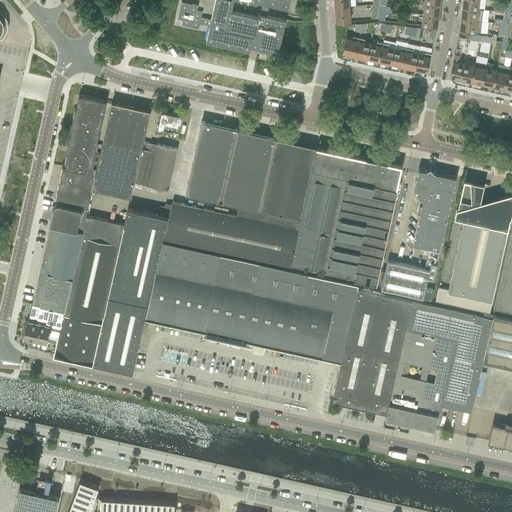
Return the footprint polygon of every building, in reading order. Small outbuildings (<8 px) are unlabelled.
[(215,0),(211,20),(200,18),(202,12),(196,11),(197,6),(181,2),(177,18),(183,20),(181,25),(198,29),(199,23),(209,26),(206,40),(250,50),(251,46),(278,52),(286,19),(267,15),(269,4),(289,8),(290,0),(215,0)] [(463,0),(462,7),(477,8),(478,0),(463,0)] [(423,8),(422,13),(438,15),(439,3),(424,1),(423,8)] [(349,5),(335,6),(336,22),(346,22),(350,21),(349,5)] [(462,7),(461,18),(481,21),(482,9),(477,8),(462,7)] [(436,26),(438,15),(422,13),(421,25),(436,26)] [(481,21),(461,18),(460,30),(480,32),(481,21)] [(509,24),(499,23),(498,34),(508,35),(509,24)] [(346,38),(342,52),(351,54),(351,53),(355,54),(358,37),(353,36),(352,39),(346,38)] [(359,56),(366,57),(370,43),(364,42),(364,38),(358,37),(355,54),(359,54),(359,56)] [(394,49),(390,63),(399,65),(399,63),(403,64),(406,48),(407,43),(395,40),(394,49)] [(375,58),(379,59),(382,42),(377,41),(376,45),(370,43),(366,57),(375,59),(375,58)] [(383,61),(390,63),(394,49),(387,47),(388,44),(382,42),(379,59),(383,60),(383,61)] [(407,66),(414,68),(417,54),(412,52),(412,49),(406,48),(403,64),(407,65),(407,66)] [(417,54),(414,68),(423,70),(423,69),(427,69),(427,71),(431,53),(425,52),(424,55),(417,54)] [(455,53),(450,76),(451,76),(461,78),(464,63),(463,63),(465,55),(460,54),(455,53)] [(461,78),(472,81),(475,66),(464,63),(461,78)] [(497,71),(494,85),(504,88),(508,73),(509,67),(498,64),(497,71)] [(472,81),(483,83),(486,68),(475,66),(472,81)] [(483,83),(494,85),(497,71),(486,68),(483,83)] [(75,109),(103,115),(106,100),(79,94),(76,108),(75,109)] [(95,173),(91,188),(131,197),(135,181),(142,149),(144,141),(148,120),(150,110),(111,101),(98,160),(95,173)] [(63,166),(95,173),(98,160),(93,159),(103,115),(75,109),(66,153),(67,153),(64,164),(63,164),(63,166)] [(159,122),(158,128),(166,130),(165,136),(177,138),(178,132),(179,130),(180,126),(182,116),(181,116),(181,117),(162,113),(162,112),(161,112),(159,122)] [(186,193),(220,201),(236,129),(201,121),(186,193)] [(220,201),(260,209),(276,137),(236,129),(220,201)] [(260,209),(301,218),(317,147),(317,146),(276,137),(260,209)] [(149,150),(150,142),(144,141),(142,149),(149,150)] [(142,149),(135,181),(168,189),(177,148),(157,143),(156,152),(149,150),(142,149)] [(301,218),(300,222),(290,265),(332,275),(359,156),(356,156),(356,155),(356,156),(317,147),(301,218)] [(359,156),(332,275),(375,284),(381,285),(384,271),(378,269),(399,175),(401,166),(387,163),(388,162),(387,162),(387,163),(382,162),(382,161),(382,162),(377,161),(377,160),(376,161),(372,159),(371,159),(367,158),(366,157),(366,158),(362,157),(363,157),(362,157),(359,156)] [(63,166),(55,199),(87,206),(91,188),(95,173),(63,166)] [(425,287),(427,278),(433,280),(456,177),(434,173),(431,169),(429,169),(425,171),(418,169),(414,188),(420,199),(422,200),(413,244),(428,247),(424,268),(388,260),(388,259),(387,259),(385,271),(384,271),(381,285),(380,290),(423,299),(425,287)] [(480,209),(478,209),(484,184),(464,179),(458,208),(457,208),(456,208),(455,217),(464,219),(447,289),(438,287),(435,301),(489,313),(511,211),(511,194),(510,194),(509,194),(507,195),(505,195),(503,196),(501,196),(499,197),(498,198),(496,199),(495,198),(491,202),(493,203),(491,204),(490,206),(488,207),(486,207),(484,208),(482,209),(480,209)] [(168,217),(145,319),(204,332),(202,337),(252,348),(253,343),(341,362),(358,288),(358,284),(339,280),(289,269),(290,265),(300,222),(301,218),(264,210),(260,209),(239,205),(237,216),(171,201),(171,205),(168,217)] [(48,233),(33,303),(64,310),(81,236),(85,215),(87,209),(58,203),(57,203),(55,204),(54,205),(48,233)] [(160,205),(158,214),(168,217),(171,205),(165,203),(165,207),(160,205)] [(93,364),(133,372),(145,319),(168,217),(158,214),(128,208),(124,224),(85,215),(81,236),(120,244),(93,364)] [(511,222),(492,309),(511,313),(511,222)] [(54,355),(93,364),(120,244),(81,236),(64,310),(54,352),(54,355)] [(423,299),(431,301),(433,289),(425,287),(423,299)] [(332,401),(387,413),(413,301),(358,288),(341,362),(332,401)] [(413,301),(387,413),(386,418),(434,429),(440,404),(471,412),(483,361),(492,319),(413,301)] [(23,337),(22,340),(25,346),(46,350),(54,352),(64,310),(33,303),(30,315),(38,317),(37,320),(27,318),(23,337)] [(511,318),(493,314),(492,319),(483,361),(511,367),(511,318)] [(490,431),(488,441),(511,446),(511,415),(511,416),(510,424),(506,423),(504,427),(492,424),(490,431)] [(0,511),(55,511),(56,508),(59,497),(48,494),(51,479),(47,478),(43,493),(42,493),(19,488),(19,487),(24,465),(2,460),(0,467),(0,511)] [(80,481),(68,511),(88,511),(95,496),(98,487),(80,481)] [(100,510),(100,511),(173,511),(174,510),(174,503),(101,498),(100,510)]
